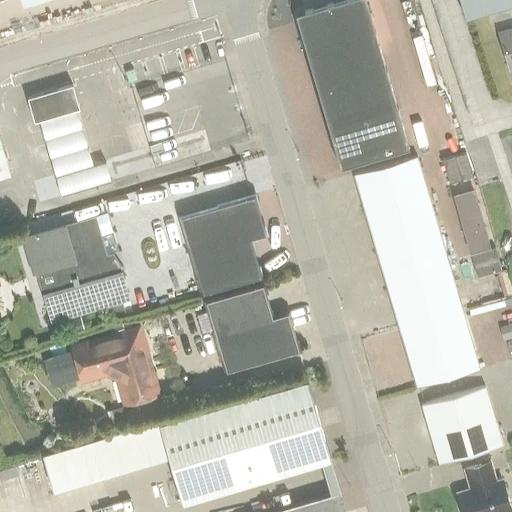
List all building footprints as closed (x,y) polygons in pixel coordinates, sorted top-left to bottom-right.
[(343,0),(329,4),(340,43),(346,62),(381,51),(375,32),(365,0),(343,0)] [(511,0),(459,0),(465,19),(511,4),(511,0)] [(346,62),(340,43),(329,4),(299,13),(296,18),(298,22),(307,53),(312,72),(346,62)] [(511,29),(499,33),(510,69),(511,68),(511,29)] [(130,57),(133,76),(204,64),(201,46),(130,57)] [(346,62),(352,81),(386,71),(381,51),(346,62)] [(346,62),(312,72),(318,91),(352,81),(346,62)] [(358,100),(392,90),(386,71),(352,81),(358,100)] [(358,100),(352,81),(318,91),(324,110),(358,100)] [(77,109),(80,108),(72,84),(27,98),(35,122),(38,121),(77,109)] [(363,119),(398,109),(392,90),(358,100),(363,119)] [(324,110),(330,129),(363,119),(358,100),(324,110)] [(38,121),(55,177),(93,165),(77,109),(38,121)] [(369,138),(403,128),(398,109),(363,119),(369,138)] [(369,138),(363,119),(330,129),(335,149),(369,138)] [(369,138),(375,158),(409,147),(403,128),(369,138)] [(0,138),(0,176),(10,173),(0,138)] [(369,138),(335,149),(341,168),(375,158),(369,138)] [(466,152),(443,159),(450,184),(473,177),(466,152)] [(417,156),(354,174),(356,179),(366,213),(428,194),(417,156)] [(93,165),(55,177),(61,195),(61,196),(62,196),(63,195),(112,180),(106,161),(93,165)] [(474,192),(458,196),(463,213),(460,218),(464,230),(469,234),(474,250),(489,246),(474,192)] [(428,194),(366,213),(377,251),(440,233),(428,194)] [(249,238),(265,234),(254,196),(181,217),(203,293),(260,276),(249,238)] [(46,301),(52,321),(129,299),(122,274),(124,273),(124,272),(111,276),(107,261),(95,217),(24,239),(34,273),(54,268),(62,296),(46,301)] [(440,233),(377,251),(388,290),(451,272),(440,233)] [(496,248),(471,255),(474,267),(499,259),(496,248)] [(499,259),(474,267),(478,278),(503,271),(499,259)] [(451,272),(388,290),(400,329),(462,310),(451,272)] [(263,284),(206,301),(226,372),(299,351),(288,313),(273,317),(263,284)] [(462,310),(400,329),(417,387),(479,368),(462,310)] [(72,332),(84,329),(81,318),(69,321),(72,332)] [(511,325),(503,328),(507,341),(511,339),(511,325)] [(107,370),(120,378),(127,402),(156,394),(138,330),(74,348),(82,377),(107,370)] [(329,453),(324,433),(322,428),(318,413),(316,407),(308,381),(159,425),(158,422),(46,455),(43,456),(53,491),(100,477),(168,456),(183,504),(317,464),(326,462),(332,460),(329,453)] [(502,445),(485,386),(421,404),(439,463),(502,445)] [(502,480),(496,482),(490,461),(465,469),(471,489),(457,493),(462,511),(509,511),(511,511),(502,480)] [(334,491),(335,491),(331,477),(326,462),(317,464),(321,480),(326,495),(334,493),(334,491)] [(341,511),(335,491),(334,491),(334,493),(269,511),(341,511)]
